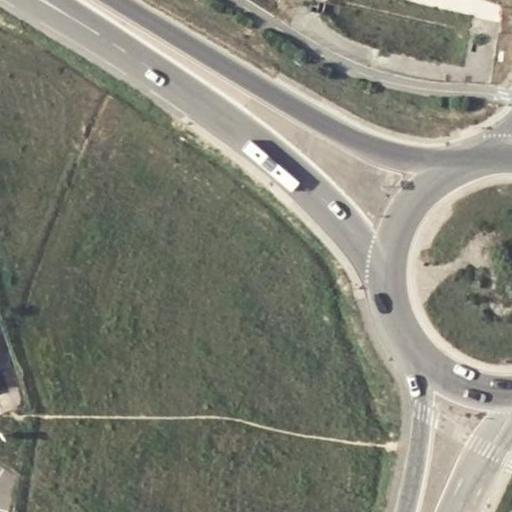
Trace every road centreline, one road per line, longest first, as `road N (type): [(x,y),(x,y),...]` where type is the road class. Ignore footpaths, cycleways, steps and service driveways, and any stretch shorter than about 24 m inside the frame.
road 1 (secondary): [(464,171),(327,123),(113,0)]
road 2 (unclassified): [(24,0),(262,141)]
road 3 (secondary): [(54,0),(262,141)]
road 4 (secondary): [(262,141),(370,252),(398,303)]
road 5 (secondary): [(464,171),(431,194),(408,226),(397,263),(398,303)]
road 6 (tertiary): [(437,369),(405,511)]
